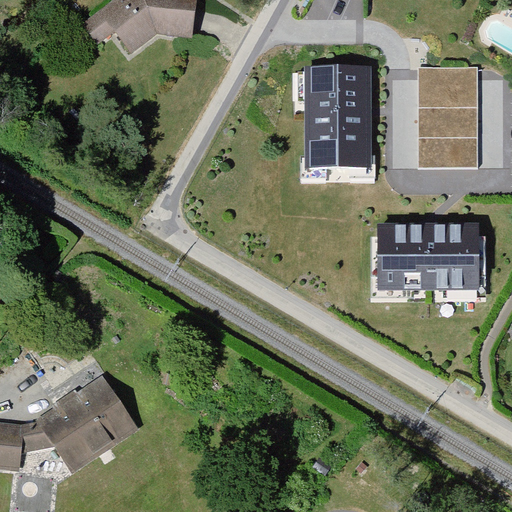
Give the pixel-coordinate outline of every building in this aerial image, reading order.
[(114,0),(77,27),(94,52),(113,38),(128,59),(156,39),(185,44),(192,0),(114,0)] [(371,65),(306,63),(306,174),(371,176),(371,65)] [(479,68),(420,69),(421,169),(478,169),(479,68)] [(480,233),(380,232),(380,297),(481,299),(480,233)] [(63,481),(134,433),(99,380),(24,430),(0,426),(0,472),(15,475),(17,458),(44,452),(63,481)]
